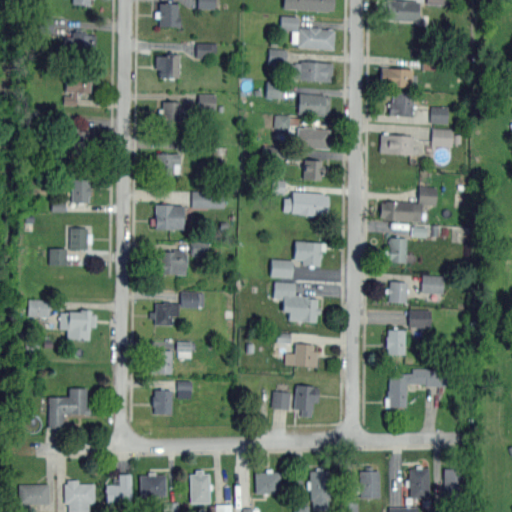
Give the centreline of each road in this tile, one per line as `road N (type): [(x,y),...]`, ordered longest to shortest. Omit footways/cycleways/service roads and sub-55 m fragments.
road 1 (residential): [(125,0),(121,448)]
road 2 (residential): [(357,0),(354,437)]
road 3 (residential): [(469,433),(36,450)]
